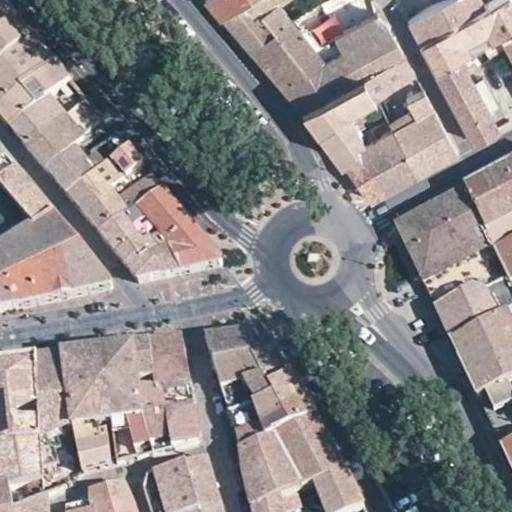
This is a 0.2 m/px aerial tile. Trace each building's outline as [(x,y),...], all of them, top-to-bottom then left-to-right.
[(209,0),(219,12),(236,0),(209,0)] [(233,27),(250,47),(290,17),(276,0),(236,0),(219,12),(233,27)] [(436,0),(407,17),(420,39),(490,0),(436,0)] [(511,0),(490,0),(420,39),(474,140),(497,127),(488,110),(473,82),(458,54),(469,48),(465,41),(486,29),(490,36),(499,31),(511,53),(511,0)] [(0,33),(17,20),(1,3),(0,3),(0,33)] [(280,84),(300,108),(362,74),(402,52),(385,20),(377,14),(315,47),(290,17),(250,47),(280,84)] [(0,65),(33,38),(34,37),(19,19),(17,20),(0,33),(0,65)] [(0,107),(54,64),(33,38),(0,65),(0,107)] [(362,74),(373,94),(413,71),(402,52),(362,74)] [(0,117),(1,119),(11,130),(71,83),(54,64),(0,107),(0,117)] [(319,133),(339,159),(354,149),(358,147),(354,138),(359,134),(350,114),(376,101),(373,94),(362,74),(300,108),(319,133)] [(498,105),(483,77),(473,82),(488,110),(498,105)] [(15,135),(27,149),(67,117),(68,118),(79,109),(86,103),(87,102),(71,83),(11,130),(15,135)] [(391,127),(416,172),(434,161),(455,149),(422,88),(405,98),(410,106),(414,114),(391,127)] [(105,125),(91,108),(86,103),(79,109),(68,118),(67,117),(27,149),(34,157),(47,172),(74,150),(85,141),(97,132),(97,131),(105,125)] [(410,106),(387,119),(391,127),(414,114),(410,106)] [(376,136),(405,179),(410,176),(416,172),(391,127),(376,136)] [(354,149),(383,191),(392,186),(405,179),(376,136),(358,147),(354,149)] [(55,182),(68,197),(97,175),(104,169),(110,164),(111,164),(127,150),(117,138),(94,154),(97,158),(87,166),(74,150),(47,172),(55,182)] [(360,187),(368,199),(383,191),(354,149),(339,159),(360,187)] [(0,162),(0,187),(32,227),(53,214),(36,194),(6,158),(0,162)] [(111,164),(110,164),(104,169),(97,175),(68,197),(74,205),(84,217),(114,193),(120,189),(127,183),(111,164)] [(511,245),(511,167),(465,193),(494,255),(511,245)] [(90,224),(100,235),(128,216),(136,212),(163,192),(144,170),(127,183),(120,189),(114,193),(84,217),(90,224)] [(100,235),(140,283),(157,280),(179,276),(165,252),(160,254),(152,244),(157,239),(148,226),(174,205),(163,192),(136,212),(128,216),(100,235)] [(511,291),(494,255),(465,193),(410,222),(395,230),(449,345),(505,316),(511,312),(511,291)] [(165,252),(179,276),(220,267),(221,267),(222,266),(222,265),(222,263),(222,262),(209,246),(174,205),(148,226),(157,239),(152,244),(160,254),(165,252)] [(0,288),(17,308),(60,300),(109,290),(111,289),(112,287),(112,286),(112,285),(53,214),(32,227),(0,248),(0,288)] [(511,245),(494,255),(511,291),(511,245)] [(0,311),(17,308),(0,288),(0,311)] [(472,393),(476,402),(509,386),(511,384),(511,331),(505,316),(449,345),(472,393)] [(288,377),(262,332),(238,335),(268,388),(288,377)] [(254,406),(272,399),(274,399),(267,388),(268,388),(238,335),(220,337),(205,339),(221,391),(229,414),(254,406)] [(140,384),(144,421),(163,416),(194,412),(182,342),(166,344),(150,346),(154,383),(140,384)] [(101,352),(107,392),(140,384),(154,383),(150,346),(125,349),(101,352)] [(42,484),(44,500),(47,498),(69,488),(57,451),(60,449),(57,437),(72,429),(67,400),(107,392),(101,352),(60,357),(66,392),(60,393),(62,412),(39,415),(39,422),(43,484),(42,484)] [(49,359),(37,360),(39,409),(39,415),(62,412),(60,393),(66,392),(60,357),(49,359)] [(0,491),(9,490),(28,486),(42,484),(43,484),(39,422),(19,425),(17,412),(39,409),(37,360),(1,365),(0,364),(0,491)] [(288,377),(268,388),(267,388),(274,399),(272,399),(254,406),(265,442),(291,432),(315,422),(297,393),(288,377)] [(135,451),(150,446),(143,420),(144,421),(140,384),(107,392),(112,425),(127,423),(135,451)] [(476,402),(484,418),(511,405),(511,392),(509,386),(476,402)] [(73,429),(82,472),(84,474),(111,467),(108,443),(95,446),(92,433),(84,434),(84,429),(106,425),(111,425),(112,425),(107,392),(67,400),(72,429),(73,429)] [(511,445),(511,405),(484,418),(500,452),(511,445)] [(265,442),(254,406),(229,414),(241,453),(265,442)] [(150,446),(154,456),(197,445),(199,434),(198,430),(194,412),(163,416),(144,421),(143,420),(150,446)] [(245,483),(252,511),(280,500),(296,494),(302,491),(303,491),(314,487),(346,475),(327,443),(315,422),(291,432),(265,442),(241,453),(245,483)] [(511,445),(500,452),(509,471),(511,476),(511,445)] [(144,489),(150,511),(211,511),(221,510),(213,480),(208,463),(148,478),(144,489)] [(314,487),(324,511),(362,511),(365,511),(346,475),(314,487)] [(28,486),(30,507),(44,500),(42,484),(28,486)] [(135,511),(134,506),(125,486),(91,495),(90,505),(79,506),(67,508),(67,511),(135,511)] [(0,511),(11,511),(9,490),(0,491),(0,511)] [(299,511),(303,511),(296,494),(280,500),(281,511),(299,511)] [(47,511),(47,498),(44,500),(30,507),(20,511),(47,511)] [(252,511),(281,511),(280,500),(252,511)]
